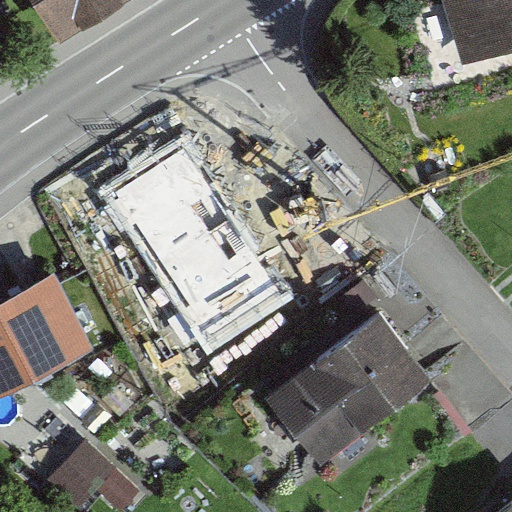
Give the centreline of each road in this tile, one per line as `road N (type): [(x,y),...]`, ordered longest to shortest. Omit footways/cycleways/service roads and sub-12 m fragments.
road 1 (residential): [(216,9),(511,349)]
road 2 (secondary): [(216,9),(0,149)]
